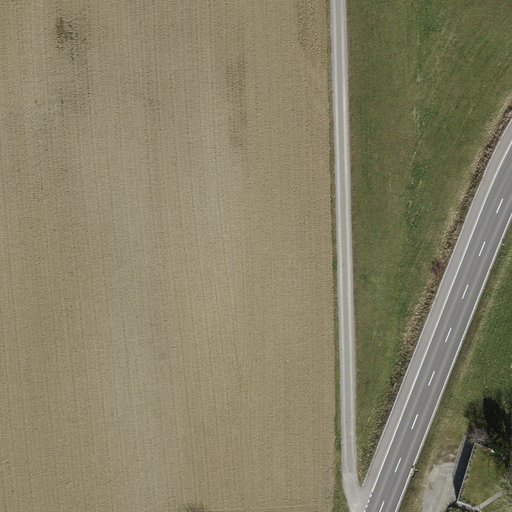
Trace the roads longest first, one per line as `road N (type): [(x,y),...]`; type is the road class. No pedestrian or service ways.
road 1 (track): [(364,511),(350,455),(336,0)]
road 2 (secondary): [(511,181),(380,511)]
